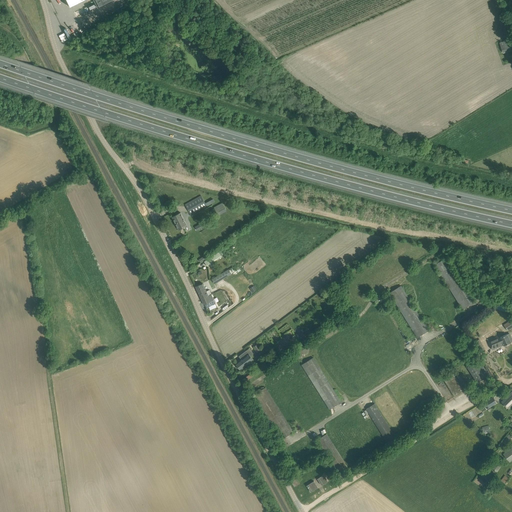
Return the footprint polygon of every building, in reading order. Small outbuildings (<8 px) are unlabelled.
[(68,39),(77,36),(73,24),(64,27),(68,39)] [(511,38),(499,42),(503,53),(511,50),(511,38)] [(185,204),(191,215),(207,206),(201,195),(185,204)] [(214,207),(218,216),(227,211),(222,203),(214,207)] [(172,217),(179,230),(187,226),(181,213),(172,217)] [(195,226),(197,231),(207,225),(205,221),(195,226)] [(191,251),(193,255),(201,251),(199,247),(191,251)] [(204,262),(207,266),(221,256),(218,252),(204,262)] [(435,265),(463,309),(474,302),(446,258),(435,265)] [(221,274),(218,275),(220,279),(223,277),(222,275),(226,273),(227,274),(230,273),(231,274),(234,272),(232,268),(228,270),(221,274)] [(203,283),(196,286),(204,304),(205,304),(207,308),(216,304),(209,290),(207,291),(203,283)] [(390,293),(417,337),(429,330),(401,286),(390,293)] [(307,329),(302,333),(303,335),(301,336),(303,340),(311,335),(307,329)] [(488,341),(492,350),(504,345),(504,346),(511,342),(507,334),(501,337),(500,335),(488,341)] [(253,347),(254,347),(259,355),(264,351),(258,344),(253,347)] [(242,359),(235,364),(240,370),(244,367),(254,360),(249,353),(247,351),(239,356),(242,359)] [(302,365),(330,409),(341,402),(313,358),(302,365)] [(467,367),(477,382),(489,375),(479,360),(467,367)] [(441,376),(454,397),(463,391),(450,370),(441,376)] [(254,395),(282,439),(293,432),(266,388),(254,395)] [(511,391),(502,402),(509,409),(511,405),(511,391)] [(483,403),(487,409),(497,403),(493,397),(483,403)] [(366,409),(390,446),(398,441),(375,404),(366,409)] [(318,440),(341,476),(350,471),(327,434),(318,440)] [(509,434),(503,441),(507,444),(511,437),(509,434)] [(503,453),(510,462),(511,460),(511,447),(503,453)] [(495,461),(490,467),(497,472),(501,466),(495,461)] [(317,479),(322,485),(328,481),(324,475),(317,479)] [(500,481),(505,484),(509,479),(504,476),(500,481)] [(491,480),(487,484),(490,488),(495,484),(491,480)] [(307,486),(311,492),(318,487),(314,481),(307,486)]
